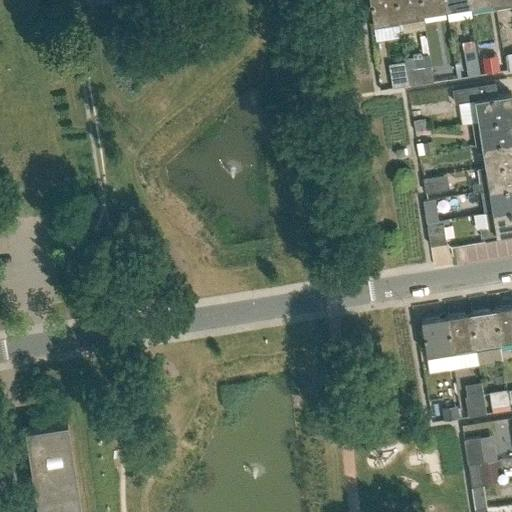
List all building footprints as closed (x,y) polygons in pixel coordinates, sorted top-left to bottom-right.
[(0,0),(0,52),(32,49),(26,0),(0,0)] [(369,0),(374,25),(399,22),(395,0),(369,0)] [(423,18),(422,12),(419,0),(395,0),(399,22),(423,18)] [(419,0),(422,12),(446,8),(445,0),(419,0)] [(468,73),(480,71),(476,47),(464,49),(468,73)] [(485,70),(501,67),(498,52),(482,55),(485,70)] [(393,87),(409,84),(405,60),(389,63),(393,87)] [(412,83),(434,80),(431,64),(409,66),(412,83)] [(455,103),(475,99),(478,120),(511,114),(511,95),(511,92),(495,94),(493,82),(453,89),(455,103)] [(476,144),(482,143),(511,138),(511,114),(478,120),(472,121),(476,144)] [(447,116),(447,132),(467,132),(467,116),(447,116)] [(485,166),(511,161),(511,138),(482,143),(485,166)] [(396,156),(404,155),(404,154),(403,148),(395,149),(396,156)] [(481,189),(511,184),(511,161),(485,166),(478,167),(480,181),(473,182),(474,190),(481,189)] [(426,191),(450,187),(448,174),(424,177),(426,191)] [(485,212),(511,207),(511,184),(481,189),(485,212)] [(426,220),(438,218),(436,202),(424,204),(426,220)] [(511,207),(485,212),(487,226),(480,227),(481,236),(511,230),(511,207)] [(430,244),(446,241),(443,221),(427,224),(430,244)] [(511,337),(511,304),(494,307),(499,340),(511,337)] [(499,340),(494,307),(470,311),(475,344),(476,350),(500,346),(499,340)] [(475,344),(470,311),(445,315),(452,354),(476,350),(475,344)] [(427,358),(452,354),(445,315),(421,319),(427,358)] [(492,406),(510,403),(507,388),(489,391),(492,406)] [(468,409),(485,407),(483,391),(465,394),(468,409)] [(35,490),(78,483),(67,419),(25,426),(35,490)] [(479,436),(464,438),(467,462),(479,460),(483,460),(479,436)] [(471,485),(483,483),(479,460),(467,462),(471,485)] [(38,511),(82,511),(78,483),(35,490),(38,511)] [(475,508),(486,506),(483,483),(471,485),(475,508)]
